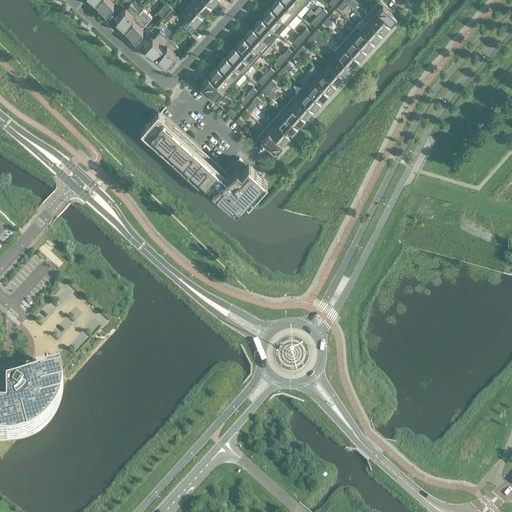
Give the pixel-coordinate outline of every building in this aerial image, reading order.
[(98,0),(96,2),(100,5),(100,6),(106,12),(113,4),(113,5),(113,4),(113,3),(114,2),(113,1),(114,0),(98,0)] [(205,13),(190,0),(185,0),(178,8),(196,23),(202,16),(204,13),(205,13)] [(214,3),(209,0),(190,0),(205,13),(211,6),(213,3),(213,4),(214,3)] [(296,14),(280,0),(277,0),(273,5),(271,8),(270,8),(287,24),(296,14)] [(305,4),(300,0),(280,0),(296,14),(305,4)] [(342,9),(347,3),(343,0),(338,5),(342,9)] [(390,9),(380,0),(379,0),(371,10),(389,25),(389,24),(391,22),(396,16),(389,10),(390,9)] [(157,12),(162,16),(171,7),(166,2),(157,12)] [(125,28),(126,28),(140,12),(130,4),(126,8),(125,7),(121,12),(121,11),(115,18),(122,25),(123,24),(126,27),(125,28)] [(176,11),(171,7),(162,16),(167,21),(176,11)] [(287,24),(270,8),(264,15),(262,18),(262,17),(261,18),(279,33),(287,24)] [(324,8),(318,15),(322,18),(328,12),(324,8)] [(142,28),(152,17),(143,9),(140,12),(126,28),(129,32),(135,38),(142,31),(143,30),(142,30),(143,28),(142,28)] [(389,25),(371,10),(364,18),(381,34),(381,33),(383,30),(384,30),(389,25)] [(333,11),(328,17),(332,20),(337,15),(333,11)] [(315,25),(322,18),(318,15),(311,22),(315,25)] [(327,26),(332,20),(328,17),(323,22),(327,26)] [(279,33),(261,18),(255,25),(256,25),(253,28),(253,27),(252,28),(270,43),(279,33)] [(381,34),(364,18),(363,18),(367,22),(360,29),(356,26),(356,27),(373,42),(374,42),(373,41),(376,39),(381,34)] [(191,33),(196,29),(186,20),(181,24),(191,33)] [(373,42),(356,27),(348,35),(366,51),(366,50),(368,47),(369,47),(373,42)] [(270,43),(252,28),(246,34),(247,35),(244,37),(261,53),(270,43)] [(306,28),(300,35),(304,38),(310,31),(306,28)] [(318,28),(313,34),(317,37),(322,32),(318,28)] [(151,51),(155,54),(169,39),(160,30),(153,37),(151,38),(144,45),(150,51),(151,51)] [(312,43),(317,37),(313,34),(308,39),(312,43)] [(298,45),(304,38),(300,35),(294,42),(298,45)] [(366,51),(348,35),(341,44),(358,59),(358,58),(360,56),(361,56),(366,51)] [(261,53),(244,37),(238,44),(235,47),(252,63),(261,53)] [(169,39),(155,54),(156,54),(159,56),(158,57),(158,58),(158,57),(166,64),(172,57),(175,52),(174,52),(178,47),(169,39)] [(358,59),(341,44),(333,52),(350,67),(351,67),(350,67),(353,64),(358,59)] [(303,45),(298,51),(301,54),(306,48),(303,45)] [(252,63),(235,47),(229,54),(227,57),(226,57),(243,73),(252,63)] [(289,47),(282,54),(286,58),(293,51),(289,47)] [(296,60),(301,54),(298,51),(293,56),(296,60)] [(350,67),(333,52),(326,61),(343,76),(343,75),(345,73),(346,73),(350,67)] [(280,65),(286,58),(282,54),(276,61),(280,65)] [(243,73),(226,57),(220,64),(218,67),(217,67),(231,79),(234,82),(243,73)] [(343,76),(326,61),(325,61),(329,64),(322,72),(318,69),(335,84),(336,84),(335,84),(338,81),(343,76)] [(287,62),(282,68),(286,71),(291,65),(287,62)] [(231,79),(217,67),(211,74),(209,77),(209,76),(208,77),(226,92),(222,89),(231,79)] [(271,67),(264,74),(268,78),(275,71),(271,67)] [(281,77),(286,71),(282,68),(277,73),(281,77)] [(335,84),(318,69),(310,77),(328,93),(328,92),(330,90),(335,84)] [(262,84),(268,78),(264,74),(258,81),(262,84)] [(226,92),(208,77),(202,84),(203,84),(200,87),(217,102),(226,92)] [(328,93),(310,77),(310,78),(314,81),(307,89),(303,86),(320,101),(322,98),(323,98),(328,93)] [(272,79),(267,85),(271,88),(276,82),(272,79)] [(266,93),(271,88),(267,85),(262,90),(266,93)] [(320,101),(303,86),(295,94),(312,110),(313,110),(312,109),(315,107),(320,101)] [(253,87),(247,94),(251,97),(257,90),(253,87)] [(245,104),(251,97),(247,94),(241,101),(245,104)] [(312,110),(295,94),(288,103),(305,118),(307,115),(308,115),(312,110)] [(257,96),(252,102),(256,105),(261,99),(257,96)] [(251,110),(256,105),(252,102),(247,107),(251,110)] [(305,118),(288,103),(280,111),(297,127),(297,126),(300,124),(305,118)] [(237,113),(230,107),(227,111),(233,117),(237,113)] [(225,174),(166,121),(168,118),(158,109),(141,129),(218,198),(221,195),(231,203),(235,200),(239,204),(245,197),(249,200),(268,179),(249,162),(247,164),(239,158),(225,174)] [(297,127),(280,111),(272,120),(290,135),(292,132),(297,127)] [(245,122),(239,116),(236,120),(242,125),(245,122)] [(290,135),(272,120),(265,129),(282,144),(282,143),(284,141),(285,141),(290,135)] [(282,144),(265,129),(256,138),(266,147),(267,146),(274,152),(277,149),(282,144)] [(61,387),(59,372),(52,374),(37,378),(6,386),(7,395),(2,395),(0,394),(0,439),(7,440),(18,439),(24,437),(30,435),(35,432),(39,430),(44,425),(49,421),(52,416),(55,411),(58,404),(60,399),(60,395),(61,387)]
